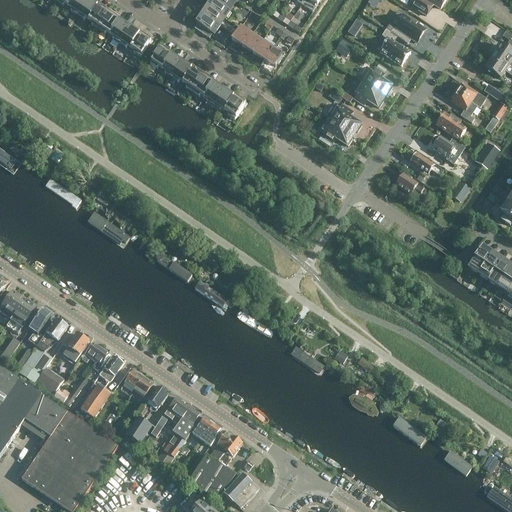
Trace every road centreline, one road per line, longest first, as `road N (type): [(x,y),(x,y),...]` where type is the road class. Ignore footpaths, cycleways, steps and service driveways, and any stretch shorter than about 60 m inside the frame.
road 1 (tertiary): [(302,470),(0,262)]
road 2 (residential): [(290,291),(0,92)]
road 3 (residential): [(306,267),(486,0)]
road 4 (residential): [(290,291),(511,443)]
